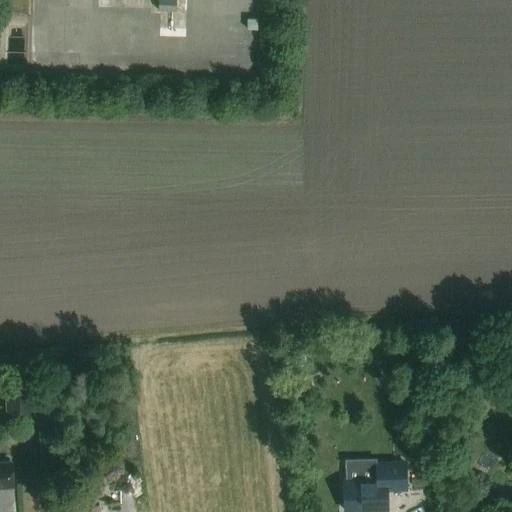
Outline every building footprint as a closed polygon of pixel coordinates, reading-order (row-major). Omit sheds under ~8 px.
[(246,20),(246,31),(258,31),(258,20),(246,20)] [(423,367),(402,369),(404,390),(425,388),(423,367)] [(11,414),(38,412),(36,387),(9,389),(11,414)] [(0,487),(14,487),(12,463),(0,463),(0,487)] [(346,481),(344,481),(345,511),(370,511),(382,511),(388,511),(388,490),(407,490),(406,464),(377,465),(378,480),(346,481)]
